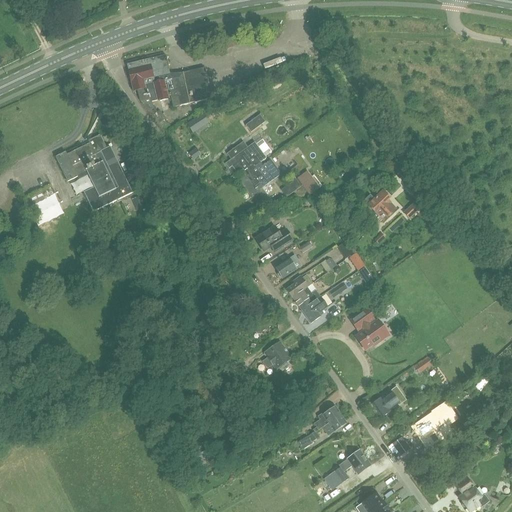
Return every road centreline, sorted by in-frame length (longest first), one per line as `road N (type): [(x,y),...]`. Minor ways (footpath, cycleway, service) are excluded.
road 1 (residential): [(429,511),(124,86),(104,40)]
road 2 (primary): [(104,40),(248,0)]
